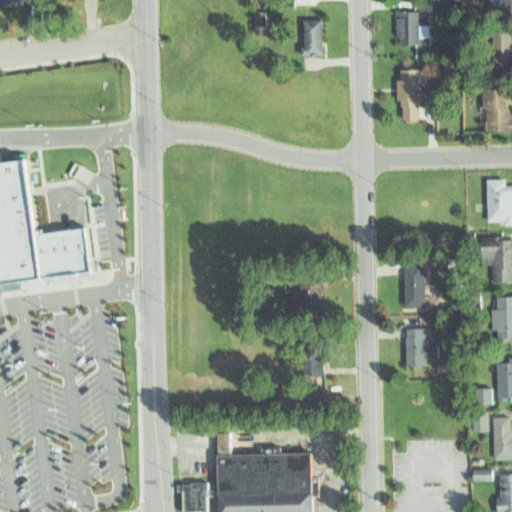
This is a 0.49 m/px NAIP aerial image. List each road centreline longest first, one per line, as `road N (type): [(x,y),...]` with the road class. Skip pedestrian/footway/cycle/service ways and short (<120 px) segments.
road 1 (residential): [(146,0),(159,511)]
road 2 (residential): [(360,0),(371,511)]
road 3 (residential): [(511,154),(317,160),(217,134),(150,129)]
road 4 (residential): [(147,28),(0,51)]
